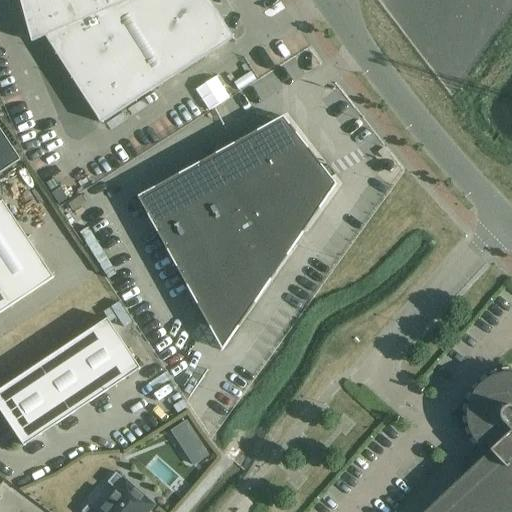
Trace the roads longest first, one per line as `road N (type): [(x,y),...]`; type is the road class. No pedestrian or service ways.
road 1 (unclassified): [(323,0),(413,127),(500,220)]
road 2 (unknown): [(352,511),(442,414),(367,368)]
road 3 (unknown): [(0,333),(89,260),(40,187)]
road 4 (unclassified): [(367,368),(500,220)]
road 5 (unknown): [(0,446),(20,456),(55,454),(163,388)]
